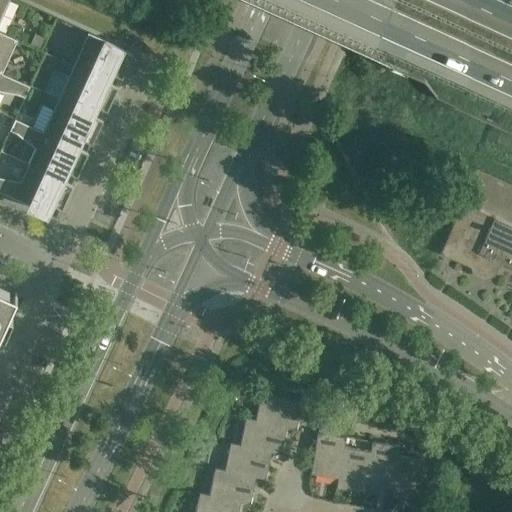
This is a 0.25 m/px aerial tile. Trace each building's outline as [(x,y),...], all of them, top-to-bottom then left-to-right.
[(0,0),(0,23),(10,0),(0,0)] [(40,58),(66,67),(76,39),(50,30),(40,58)] [(0,72),(3,74),(4,74),(18,40),(0,32),(0,72)] [(134,53),(116,45),(89,33),(74,67),(119,87),(117,86),(122,77),(123,77),(134,53)] [(108,110),(118,88),(119,88),(119,87),(74,67),(59,100),(104,120),(102,119),(107,109),(108,110)] [(32,86),(4,74),(3,74),(0,72),(0,91),(20,95),(27,98),(32,86)] [(93,143),(103,120),(104,121),(104,120),(59,100),(44,132),(89,153),(89,152),(87,152),(92,142),(93,143)] [(78,176),(88,153),(89,154),(89,153),(44,132),(16,119),(11,131),(17,133),(36,149),(29,165),(74,186),(75,185),(73,184),(77,175),(78,176)] [(63,208),(73,186),(74,186),(29,165),(21,182),(0,177),(0,192),(59,219),(60,218),(58,217),(62,208),(63,208)] [(448,238),(449,238),(452,240),(446,253),(473,265),(476,274),(485,277),(493,274),(497,266),(511,273),(511,225),(463,203),(448,238)] [(0,333),(18,295),(16,294),(15,296),(0,289),(0,333)] [(297,429),(300,413),(303,401),(262,392),(256,420),(256,421),(288,427),(297,429)] [(282,454),(285,437),(288,427),(256,421),(256,420),(247,418),(241,445),(272,452),(282,454)] [(346,437),(334,435),(318,433),(311,474),(339,478),(344,447),(346,437)] [(401,446),(390,444),(372,441),(371,452),(366,483),(393,487),(394,488),(399,456),(401,446)] [(266,480),(270,462),(272,452),(241,445),(231,443),(225,469),(225,471),(257,477),(266,480)] [(366,483),(371,452),(344,447),(339,478),(337,488),(365,493),(366,483)] [(427,460),(415,459),(399,456),(394,488),(393,487),(392,497),(420,502),(421,495),(425,470),(427,460)] [(251,504),(255,488),(257,477),(225,471),(225,469),(216,467),(210,494),(210,496),(241,502),(251,504)] [(439,473),(425,470),(421,495),(436,497),(439,473)] [(239,511),(241,502),(210,496),(210,494),(201,492),(196,511),(239,511)]
